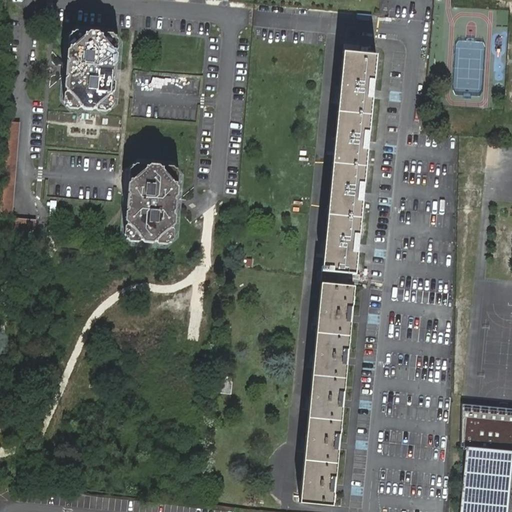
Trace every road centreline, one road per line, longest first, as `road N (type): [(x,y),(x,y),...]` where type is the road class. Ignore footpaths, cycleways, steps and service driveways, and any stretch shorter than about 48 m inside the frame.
road 1 (residential): [(235,16),(417,31),(369,511)]
road 2 (residential): [(33,0),(17,87),(26,117),(19,206)]
road 3 (residential): [(37,0),(235,16)]
road 4 (residential): [(235,16),(218,191)]
